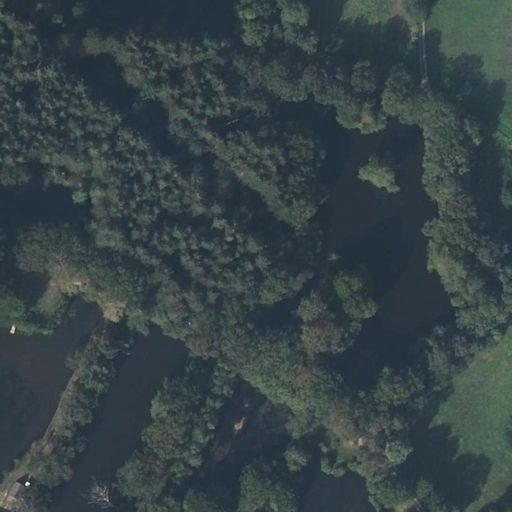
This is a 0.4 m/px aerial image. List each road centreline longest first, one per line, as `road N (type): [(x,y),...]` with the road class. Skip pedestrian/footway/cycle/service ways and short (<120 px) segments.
road 1 (track): [(375,433),(496,308),(458,125),(429,89),(428,0)]
road 2 (track): [(139,511),(212,365),(231,352),(375,433),(437,511)]
road 3 (track): [(429,89),(277,48)]
